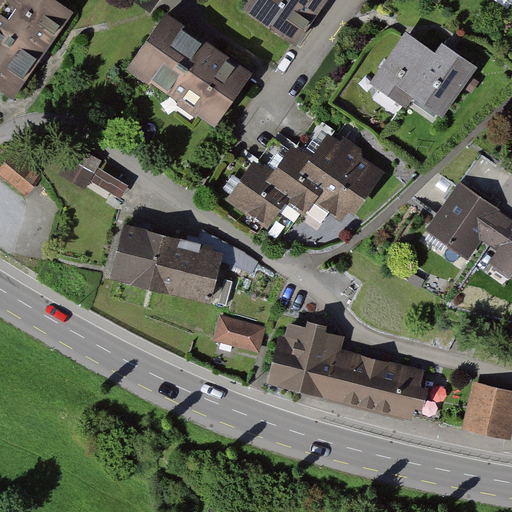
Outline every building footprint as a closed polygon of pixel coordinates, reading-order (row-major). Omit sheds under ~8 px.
[(80,16),(57,0),(5,0),(0,7),(0,87),(18,101),(80,16)] [(333,0),(252,0),(244,12),(299,50),(333,0)] [(259,78),(173,17),(133,74),(219,134),(259,78)] [(442,54),(410,31),(365,93),(396,116),(409,98),(441,121),(479,68),(448,46),(442,54)] [(256,154),(222,200),(272,236),(292,208),(309,220),(324,199),(351,218),(386,171),(334,133),(319,153),(303,142),(281,172),(256,154)] [(43,176),(16,153),(0,172),(27,195),(43,176)] [(102,170),(94,185),(123,200),(131,185),(102,170)] [(511,278),(511,209),(461,181),(432,234),(477,259),(488,241),(502,250),(492,268),(511,278)] [(214,299),(226,245),(120,221),(108,275),(214,299)] [(260,349),(266,323),(219,313),(214,340),(260,349)] [(414,410),(425,363),(336,343),(337,329),(283,316),(269,377),(414,410)] [(511,437),(511,391),(473,384),(463,429),(511,439),(511,437)]
